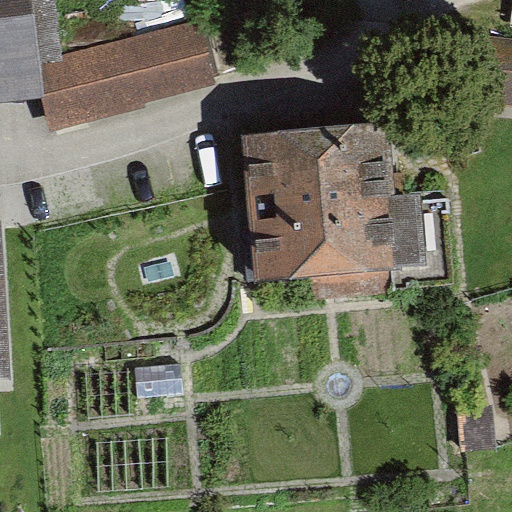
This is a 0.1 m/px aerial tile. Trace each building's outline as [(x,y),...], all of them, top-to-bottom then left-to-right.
[(0,0),(0,108),(50,102),(42,60),(76,53),(68,0),(0,0)] [(53,118),(81,113),(222,86),(211,27),(76,53),(42,60),(50,102),(53,118)] [(473,108),(511,112),(511,42),(481,39),(473,108)] [(392,129),(243,137),(253,307),(400,298),(399,279),(427,278),(422,202),(396,203),(392,129)] [(0,385),(14,384),(3,229),(0,229),(0,385)]
